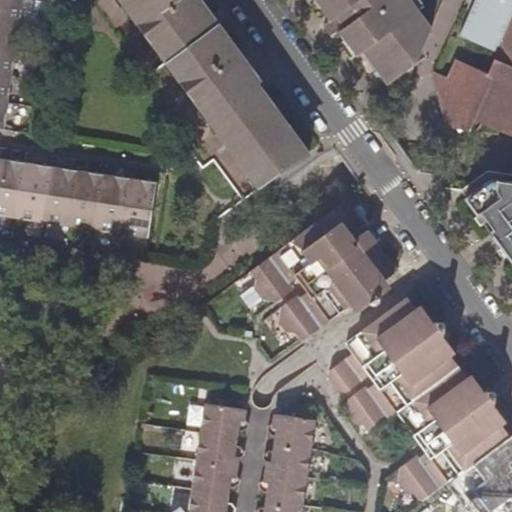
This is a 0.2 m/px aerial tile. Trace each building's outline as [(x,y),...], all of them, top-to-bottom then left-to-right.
[(0,0),(0,127),(5,128),(23,0),(0,0)] [(120,0),(159,53),(259,188),(283,170),(309,150),(262,83),(263,77),(261,75),(204,0),(120,0)] [(430,30),(432,25),(413,0),(307,0),(322,20),(328,16),(346,39),(339,45),(375,93),(389,82),(430,30)] [(511,14),(511,0),(474,0),(459,36),(496,52),(511,14)] [(511,18),(496,57),(511,64),(511,18)] [(511,64),(496,57),(489,73),(458,59),(447,81),(433,73),(447,125),(473,129),(476,127),(477,125),(478,121),(511,134),(511,64)] [(0,217),(18,220),(45,224),(72,228),(124,235),(148,239),(157,183),(132,179),(106,175),(80,171),(53,167),(26,163),(0,159),(0,217)] [(511,180),(492,178),(466,198),(511,260),(511,180)] [(346,201),(279,250),(298,276),(314,298),(331,320),(398,271),(377,242),(372,245),(362,233),(368,230),(347,202),(346,201)] [(278,301),(292,291),(287,284),(298,276),(279,250),(250,272),(256,280),(254,288),(262,300),(278,301)] [(303,306),(314,298),(298,276),(287,284),(292,291),(295,296),(303,306)] [(421,502),(511,435),(511,406),(504,396),(495,403),(475,374),(483,368),(458,334),(450,341),(436,323),(445,317),(423,286),(346,343),(353,353),(370,375),(374,381),(349,398),(348,402),(347,414),(355,425),(364,425),(370,433),(374,431),(398,413),(425,450),(400,468),(398,483),(407,494),(416,494),(421,502)] [(252,287),(239,294),(251,314),(264,306),(252,287)] [(305,339),(331,320),(314,298),(303,306),(295,296),(280,308),(279,322),(288,333),(295,333),(300,340),(305,339)] [(346,393),(370,375),(353,353),(329,370),(328,377),(339,392),(346,393)] [(205,404),(188,511),(234,511),(236,509),(236,507),(235,505),(233,502),(231,502),(229,502),(230,493),(232,486),(235,486),(237,485),(239,483),(240,480),(240,477),(238,475),(239,466),(241,456),(242,455),(243,453),(243,450),(243,448),(241,447),(240,446),(238,446),(239,440),(240,430),(243,430),(246,428),(247,426),(247,421),(245,419),(246,410),(205,404)] [(302,511),(316,421),(281,415),(274,414),(273,425),(271,426),(269,428),(269,431),(269,433),(271,435),(273,436),(275,437),(274,445),(273,452),(271,452),(268,453),(267,456),(266,458),(267,460),(268,461),(269,463),(271,463),(270,471),(268,484),(265,484),(263,486),(262,488),(262,490),(263,493),(265,495),(267,495),(265,506),(262,507),(259,508),(258,510),(257,511),(302,511)]
